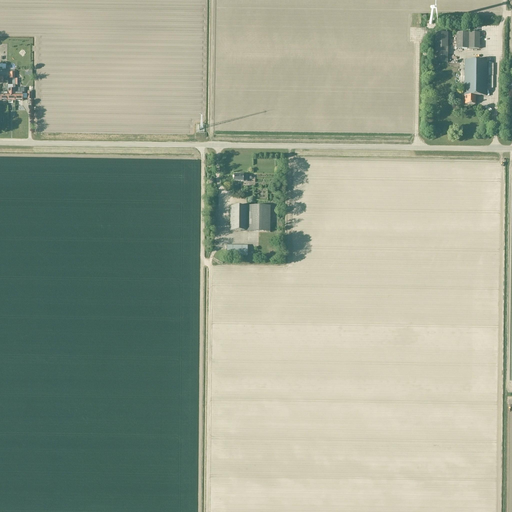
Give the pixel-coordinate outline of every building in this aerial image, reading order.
[(447,63),(448,33),(435,33),(434,63),(447,63)] [(479,49),(480,33),(456,33),(456,49),(479,49)] [(486,96),(486,62),(464,61),(464,97),(465,97),(465,105),(475,105),(475,96),(486,96)] [(15,101),(22,101),(22,94),(24,94),(24,89),(20,89),(20,94),(15,93),(15,101)] [(270,207),(248,207),(230,207),(230,231),(270,231),(270,207)] [(247,257),(247,246),(227,246),(227,256),(247,257)]
